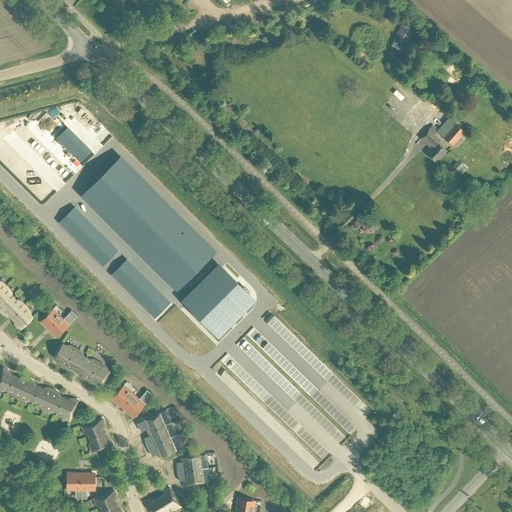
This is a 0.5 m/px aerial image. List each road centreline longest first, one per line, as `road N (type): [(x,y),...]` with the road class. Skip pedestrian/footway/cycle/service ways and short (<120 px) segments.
road 1 (secondary): [(511,454),(93,50)]
road 2 (track): [(111,46),(284,0)]
